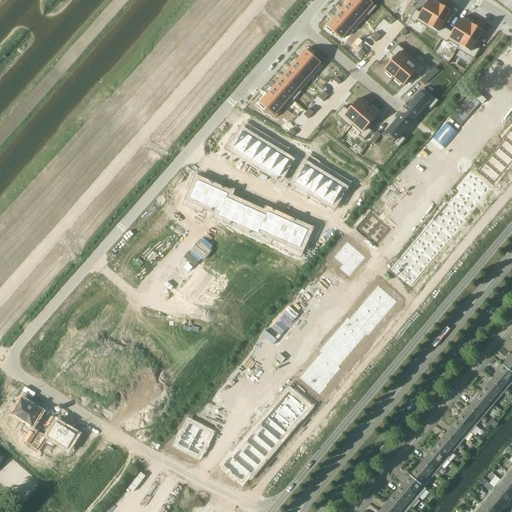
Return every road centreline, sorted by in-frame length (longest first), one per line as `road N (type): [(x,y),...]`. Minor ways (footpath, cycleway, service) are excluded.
road 1 (residential): [(92,260),(16,348),(18,374),(245,501)]
road 2 (secondary): [(511,227),(271,511)]
road 3 (secondary): [(323,511),(511,288)]
road 4 (residential): [(511,188),(321,409)]
road 5 (residential): [(352,511),(511,322)]
road 6 (residential): [(301,24),(187,154)]
road 7 (residential): [(187,154),(333,223)]
road 8 (residential): [(187,154),(92,260)]
road 9 (residential): [(92,260),(141,300),(211,317)]
road 10 (residential): [(301,24),(402,111)]
